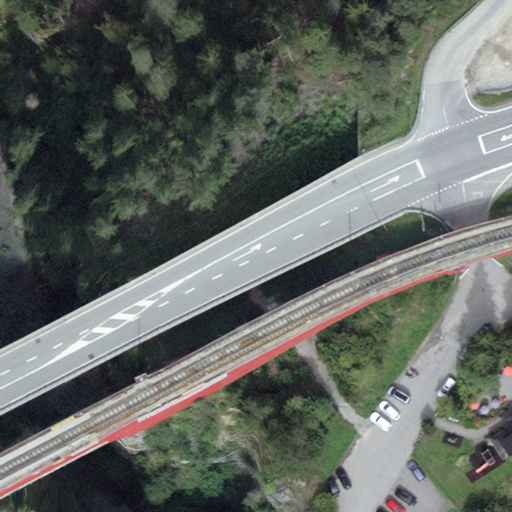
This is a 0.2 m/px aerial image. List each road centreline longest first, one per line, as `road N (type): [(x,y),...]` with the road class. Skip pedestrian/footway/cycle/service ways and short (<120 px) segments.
road 1 (primary): [(451,157),(0,380)]
road 2 (unclassified): [(480,296),(359,511)]
road 3 (tertiary): [(501,0),(445,77),(451,157)]
road 4 (unclassified): [(451,157),(481,259),(480,296)]
